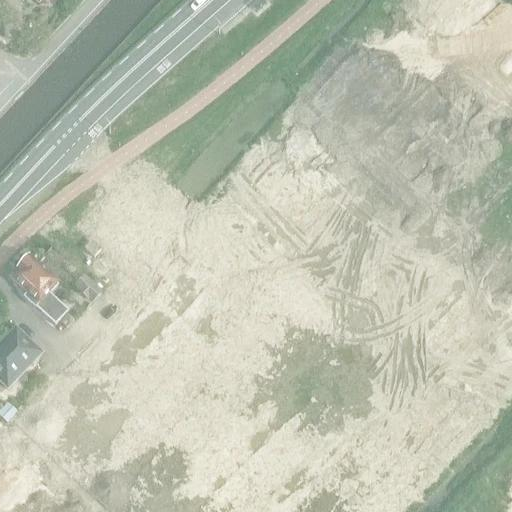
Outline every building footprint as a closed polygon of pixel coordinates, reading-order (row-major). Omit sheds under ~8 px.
[(91,243),(85,250),(94,259),(101,251),(91,243)] [(37,309),(49,321),(54,326),(58,322),(65,329),(73,320),(67,314),(67,313),(48,294),(58,284),(30,258),(28,260),(22,259),(18,264),(17,270),(16,271),(18,274),(12,281),(27,296),(24,299),(35,310),(37,309)] [(85,278),(75,289),(92,306),(103,294),(85,278)] [(0,382),(9,391),(43,355),(17,330),(3,344),(5,346),(0,351),(0,350),(0,382)] [(511,363),(492,384),(506,398),(506,399),(511,393),(511,363)] [(8,404),(0,412),(0,416),(7,424),(17,413),(8,404)] [(406,479),(406,480),(437,508),(438,508),(451,493),(420,464),(406,479)] [(405,478),(390,494),(392,495),(410,511),(442,511),(438,508),(437,508),(406,480),(406,479),(405,478)] [(392,495),(378,510),(380,511),(410,511),(392,495)]
